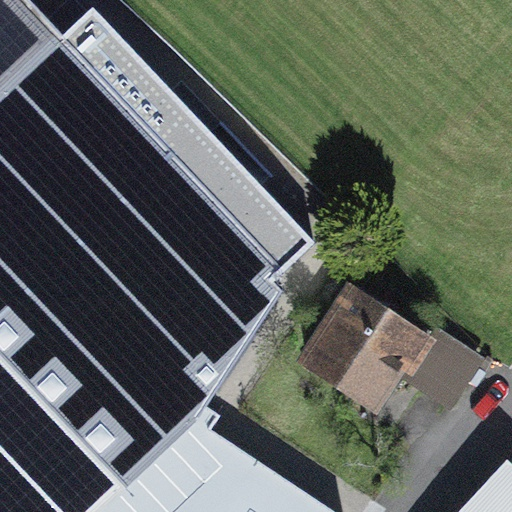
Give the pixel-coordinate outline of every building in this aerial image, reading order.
[(0,0),(0,106),(24,84),(67,44),(25,0),(0,0)] [(0,140),(41,102),(24,84),(0,106),(0,140)] [(288,202),(158,113),(54,265),(183,354),(288,202)] [(394,297),(365,277),(309,361),(376,405),(402,366),(414,374),(432,346),(383,313),(394,297)] [(219,470),(232,429),(186,414),(172,455),(219,470)] [(320,511),(334,495),(284,456),(240,511),(320,511)]
